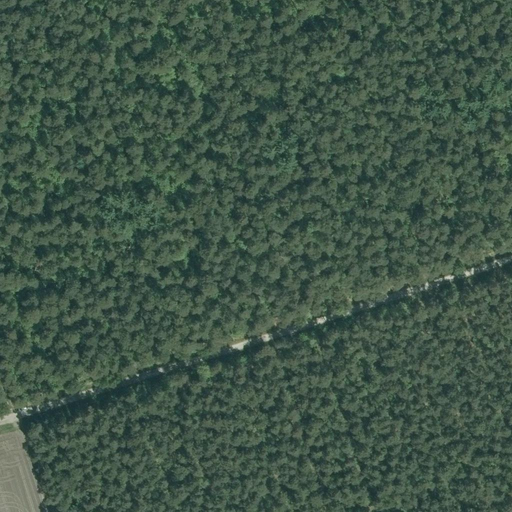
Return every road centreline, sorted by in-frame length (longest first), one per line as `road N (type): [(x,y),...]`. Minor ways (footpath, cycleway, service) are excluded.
road 1 (track): [(0,417),(511,250)]
road 2 (track): [(49,511),(0,374)]
